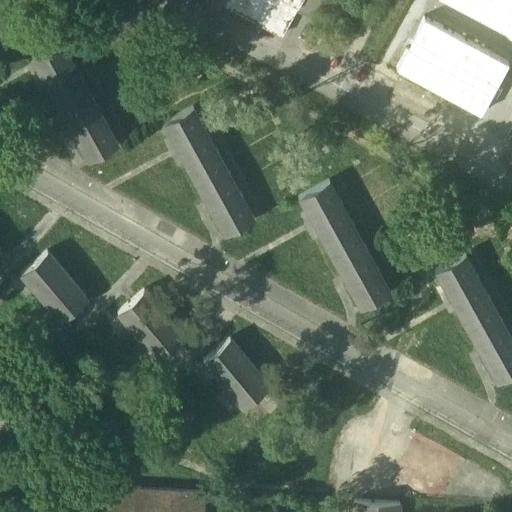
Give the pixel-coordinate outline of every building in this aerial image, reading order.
[(226,0),(224,6),(284,33),(298,0),(226,0)] [(312,14),(321,0),(299,0),(297,4),(312,14)] [(511,0),(473,0),(437,73),(511,109),(511,0)] [(25,49),(86,160),(118,143),(56,31),(25,49)] [(192,104),(161,121),(223,233),(254,216),(192,104)] [(297,195),(357,307),(388,291),(328,179),(297,195)] [(46,250),(20,272),(59,318),(85,296),(46,250)] [(433,269),(495,380),(511,370),(511,337),(464,252),(433,269)] [(143,288),(117,310),(155,357),(182,335),(143,288)] [(52,331),(67,349),(84,334),(69,316),(52,331)] [(203,359),(241,405),(267,384),(229,337),(203,359)] [(167,356),(150,371),(165,389),(183,374),(167,356)] [(240,421),(248,430),(265,416),(258,407),(240,421)] [(397,511),(399,501),(353,498),(352,511),(202,511),(204,491),(69,483),(67,511),(397,511)]
